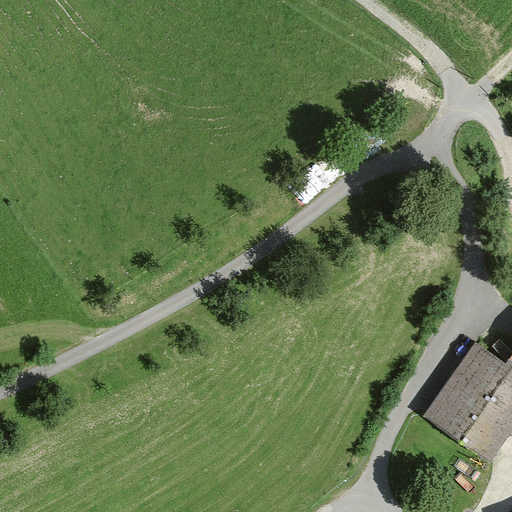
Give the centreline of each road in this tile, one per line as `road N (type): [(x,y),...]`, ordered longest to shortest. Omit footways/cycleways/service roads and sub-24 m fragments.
road 1 (track): [(394,511),(380,487),(381,458),(450,328),(473,257),(468,208),(423,152),(377,167),(202,288),(0,392)]
road 2 (track): [(360,0),(425,47),(455,81),(452,125),(423,152)]
